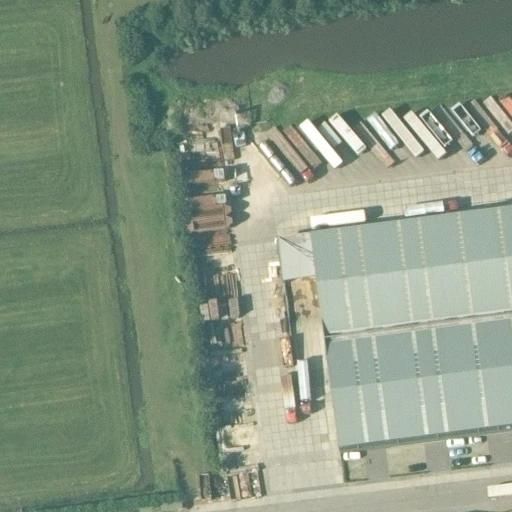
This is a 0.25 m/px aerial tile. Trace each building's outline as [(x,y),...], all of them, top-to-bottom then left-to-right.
[(511,138),(511,111),(503,98),(491,106),(511,138)] [(458,161),(466,154),(434,113),(425,120),(458,161)] [(377,133),(367,141),(351,121),(340,129),(374,173),(396,157),(377,133)] [(283,131),(274,139),(265,130),(254,141),(292,181),(302,172),(311,182),(322,172),(283,131)] [(511,211),(311,238),(339,452),(384,446),(511,429),(511,211)]
